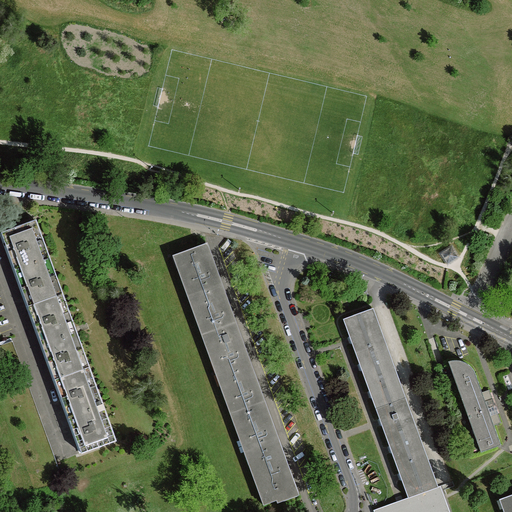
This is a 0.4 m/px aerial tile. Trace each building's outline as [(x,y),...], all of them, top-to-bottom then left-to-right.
[(15,269),(50,257),(37,220),(2,232),(15,269)] [(188,294),(223,282),(209,243),(206,244),(174,255),(188,294)] [(460,258),(452,247),(442,255),(449,265),(460,258)] [(29,306),(63,293),(50,257),(15,269),(29,306)] [(223,282),(188,294),(202,333),(237,320),(223,282)] [(29,306),(42,342),(77,330),(63,293),(29,306)] [(357,354),(386,343),(374,308),(368,310),(344,319),(357,354)] [(251,360),(237,320),(202,333),(216,373),(251,360)] [(42,342),(56,379),(90,367),(77,330),(42,342)] [(57,461),(13,341),(0,345),(0,346),(45,466),(57,461)] [(367,380),(397,370),(386,343),(357,354),(367,380)] [(266,400),(251,360),(216,373),(231,413),(266,400)] [(482,452),(502,444),(495,425),(490,412),(487,406),(482,392),(475,371),(469,364),(462,361),(455,360),(449,361),(482,452)] [(56,379),(69,416),(104,403),(90,367),(56,379)] [(377,408),(406,397),(397,370),(367,380),(377,408)] [(490,390),(482,392),(487,406),(495,403),(490,390)] [(386,435),(416,424),(406,397),(377,408),(386,435)] [(280,439),(266,400),(231,413),(245,451),(280,439)] [(117,440),(104,403),(69,416),(82,453),(117,440)] [(497,410),(490,412),(495,425),(502,423),(497,410)] [(396,462),(426,451),(416,424),(386,435),(396,462)] [(300,494),(280,439),(245,451),(264,504),(277,499),(278,502),(300,494)] [(409,497),(439,486),(426,451),(396,462),(409,497)] [(383,511),(447,511),(439,486),(409,497),(381,507),(383,511)] [(511,511),(511,494),(500,499),(505,511),(511,511)]
